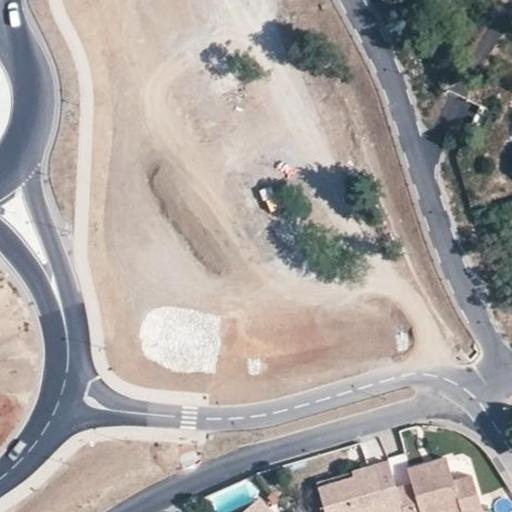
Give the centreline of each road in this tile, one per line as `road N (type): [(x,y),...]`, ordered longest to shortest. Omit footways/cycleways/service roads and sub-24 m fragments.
road 1 (unclassified): [(470,390),(413,372),(250,418),(188,417),(69,392)]
road 2 (unclassified): [(352,0),(400,104),(457,274),(508,375)]
road 3 (unclassified): [(470,390),(133,511)]
road 4 (tertiary): [(67,306),(28,142)]
